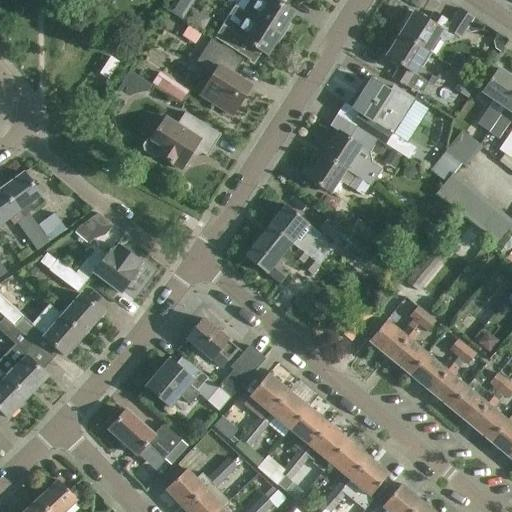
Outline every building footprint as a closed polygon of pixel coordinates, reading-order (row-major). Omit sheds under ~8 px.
[(193,0),(175,0),(168,12),(182,20),(194,1),(193,0)] [(239,0),(235,6),(284,37),(292,25),(289,23),(295,14),(277,2),(278,0),(239,0)] [(245,42),(268,57),(274,47),(277,49),(284,37),(235,6),(222,26),(224,27),(217,38),(238,52),(245,42)] [(416,13),(402,36),(428,52),(436,39),(442,43),(453,41),(455,37),(461,41),(467,31),(471,33),(479,32),(484,25),(461,10),(451,25),(447,23),(448,21),(435,13),(430,22),(416,13)] [(392,78),(417,94),(420,90),(423,92),(429,83),(414,74),(428,52),(402,36),(388,57),(400,65),(392,78)] [(201,96),(233,116),(252,87),(234,76),(244,60),(212,39),(197,62),(206,67),(207,74),(213,77),(201,96)] [(511,78),(498,69),(482,93),(493,101),(477,125),(488,133),(505,109),(506,110),(511,100),(511,78)] [(189,92),(172,80),(164,92),(182,103),(189,92)] [(377,141),(399,155),(407,143),(393,135),(416,100),(393,86),(390,91),(372,80),(353,111),(359,114),(352,125),(356,127),(357,126),(378,139),(377,141)] [(162,158),(182,170),(195,149),(208,157),(221,136),(186,113),(178,126),(166,118),(153,138),(147,139),(143,146),(144,151),(156,159),(162,158)] [(436,113),(431,128),(445,133),(450,118),(436,113)] [(371,187),(371,186),(382,170),(372,163),(370,153),(377,141),(378,139),(357,126),(356,127),(348,139),(338,133),(323,156),(371,187)] [(511,129),(498,150),(505,154),(511,158),(511,156),(511,129)] [(461,132),(453,142),(473,159),(482,149),(461,132)] [(444,153),(459,166),(465,170),(473,159),(453,142),(444,153)] [(444,153),(429,173),(444,184),(459,166),(444,153)] [(511,159),(511,158),(505,154),(499,163),(510,171),(511,168),(511,159)] [(371,187),(323,156),(308,180),(330,195),(340,179),(363,194),(364,193),(370,197),(375,189),(371,186),(371,187)] [(24,172),(2,189),(24,218),(29,215),(32,213),(28,206),(41,197),(24,172)] [(436,196),(445,204),(445,203),(462,183),(452,175),(444,184),(436,196)] [(462,183),(445,204),(455,212),(472,191),(462,183)] [(0,190),(0,226),(9,220),(13,226),(16,224),(24,218),(2,189),(0,190)] [(455,212),(466,220),(483,200),(472,191),(455,212)] [(466,220),(472,225),(476,229),(476,228),(493,208),(483,200),(466,220)] [(292,244),(298,248),(309,258),(319,266),(325,257),(311,246),(321,234),(309,224),(286,206),(271,226),(292,244)] [(493,208),(476,228),(486,237),(503,216),(493,208)] [(78,227),(74,232),(86,243),(91,238),(103,234),(111,224),(97,213),(78,227)] [(29,215),(16,224),(28,240),(41,231),(29,215)] [(366,245),(330,216),(318,230),(355,259),(366,245)] [(511,223),(503,216),(486,237),(488,238),(496,245),(504,233),(511,223)] [(378,237),(357,219),(349,230),(370,247),(378,237)] [(268,275),(280,284),(289,273),(277,263),(292,244),(271,226),(246,257),(268,275)] [(41,231),(28,240),(38,253),(50,245),(41,231)] [(418,292),(453,250),(440,239),(405,282),(418,292)] [(92,253),(76,275),(86,282),(94,273),(95,274),(121,293),(137,271),(135,270),(141,262),(119,246),(113,253),(111,252),(105,260),(92,253)] [(296,273),(307,283),(320,267),(319,266),(309,258),(298,248),(292,256),(303,265),(296,273)] [(48,271),(78,293),(86,282),(76,275),(69,269),(57,260),(56,262),(46,255),(40,264),(49,270),(48,271)] [(63,316),(85,335),(104,314),(82,294),(63,316)] [(0,314),(3,317),(4,318),(32,344),(41,334),(34,328),(0,297),(0,314)] [(50,304),(31,325),(34,328),(41,334),(44,336),(44,337),(66,357),(85,335),(63,316),(50,304)] [(357,305),(335,331),(350,343),(371,317),(357,305)] [(370,342),(390,359),(428,314),(418,306),(408,318),(412,321),(401,334),(387,322),(370,342)] [(390,359),(410,376),(427,356),(412,343),(423,330),(427,333),(436,321),(428,314),(390,359)] [(6,377),(28,398),(48,377),(26,356),(24,353),(32,344),(4,318),(0,322),(0,331),(14,345),(0,359),(0,372),(6,377)] [(187,339),(222,369),(239,349),(228,341),(228,340),(204,319),(187,339)] [(511,332),(500,347),(511,356),(511,355),(511,332)] [(410,376),(430,393),(468,348),(458,340),(448,351),(451,354),(441,367),(427,356),(410,376)] [(219,387),(232,398),(266,360),(249,345),(230,368),(233,371),(219,387)] [(467,366),(476,355),(468,348),(430,393),(450,409),(467,389),(452,376),(459,369),(454,365),(459,359),(467,366)] [(219,387),(218,387),(202,373),(193,379),(170,360),(146,387),(172,408),(181,397),(190,405),(198,395),(219,412),(232,398),(219,387)] [(494,397),(493,397),(497,391),(506,380),(506,379),(497,373),(488,385),(491,387),(481,400),(467,389),(450,409),(470,426),(494,397)] [(289,392),(269,375),(244,405),(259,418),(263,422),(270,414),(271,414),(289,392)] [(28,398),(6,377),(0,383),(0,411),(8,419),(28,398)] [(511,384),(506,380),(497,391),(508,399),(511,393),(511,384)] [(271,414),(290,431),(309,408),(289,392),(271,414)] [(470,426),(490,443),(508,422),(493,410),(500,402),(494,397),(470,426)] [(329,425),(309,408),(290,431),(300,439),(293,446),(304,455),(329,425)] [(119,410),(107,424),(111,428),(109,431),(137,457),(147,446),(170,466),(171,467),(189,447),(188,446),(164,424),(154,436),(127,411),(124,414),(119,410)] [(259,418),(249,429),(259,437),(270,424),(265,420),(263,422),(259,418)] [(490,443),(510,459),(511,457),(511,425),(508,422),(490,443)] [(329,425),(304,455),(309,458),(314,462),(313,465),(323,473),(330,464),(349,441),(329,425)] [(249,429),(240,439),(251,448),(259,437),(249,429)] [(330,464),(350,480),(369,458),(349,441),(330,464)] [(298,450),(288,462),(299,470),(309,458),(298,450)] [(227,457),(217,467),(228,477),(238,467),(227,457)] [(280,472),(283,469),(269,457),(259,468),(278,486),(285,477),(280,472)] [(344,487),(342,490),(347,494),(353,499),(363,507),(370,497),(389,475),(369,458),(350,480),(344,487)] [(283,469),(280,472),(290,481),(299,470),(288,462),(283,469)] [(217,467),(206,478),(216,489),(228,477),(217,467)] [(184,510),(211,484),(202,473),(195,480),(187,471),(165,491),(184,510)] [(285,477),(278,486),(285,492),(293,483),(290,481),(285,477)] [(36,499),(48,511),(64,511),(76,501),(75,499),(80,494),(73,487),(68,492),(57,480),(36,499)] [(339,482),(329,494),(340,503),(347,494),(342,490),(344,487),(339,482)] [(218,511),(229,502),(211,484),(184,510),(185,511),(218,511)] [(387,511),(413,511),(422,502),(401,485),(382,508),(387,511)] [(329,494),(320,506),(328,511),(332,511),(340,503),(329,494)] [(260,511),(265,511),(272,505),(262,496),(253,505),(260,511)] [(22,511),(48,511),(36,499),(22,511)] [(433,511),(422,502),(413,511),(433,511)]
